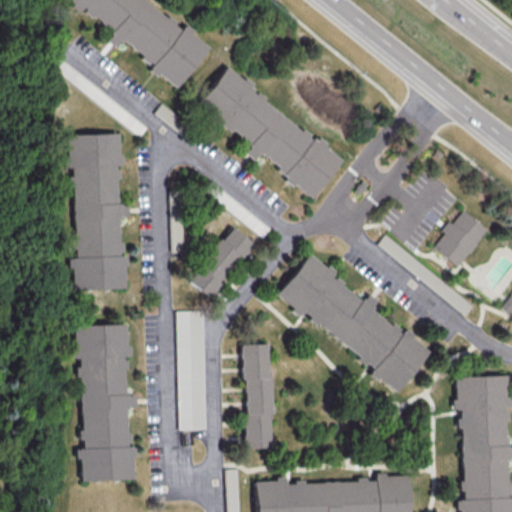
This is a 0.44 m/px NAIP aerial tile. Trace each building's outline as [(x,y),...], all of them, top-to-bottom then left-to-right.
[(148,0),(65,0),(174,89),(207,47),(148,0)] [(227,68),(193,105),(311,198),(340,159),(227,68)] [(64,135),(117,133),(124,287),(71,289),(64,135)] [(485,230),(455,265),(429,248),(442,233),(439,230),(446,221),(450,223),(461,210),(485,230)] [(230,228),(250,242),(204,294),(183,276),(230,228)] [(307,254),(322,266),(428,352),(394,392),(273,295),(307,254)] [(511,300),(511,296),(506,293),(497,308),(505,312),(511,300)] [(175,429),(202,429),(200,309),(172,310),(175,429)] [(70,326),(124,323),(131,479),(78,482),(70,326)] [(238,343),(266,343),(274,446),(247,448),(238,343)] [(453,376),(505,375),(511,511),(459,511),(459,497),(455,412),(453,376)] [(223,511),(236,511),(235,468),(223,468),(223,511)] [(251,483),(252,511),(410,511),(408,474),(251,483)]
